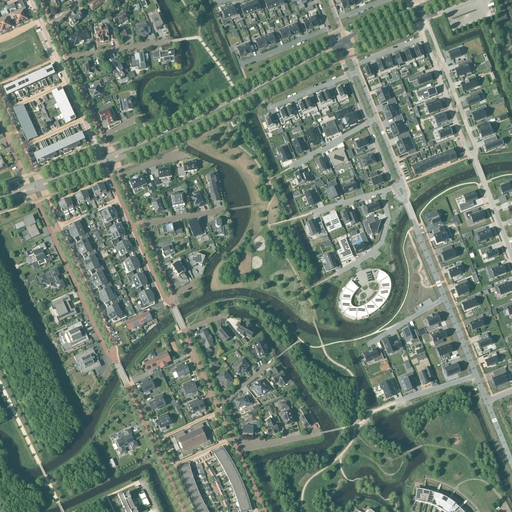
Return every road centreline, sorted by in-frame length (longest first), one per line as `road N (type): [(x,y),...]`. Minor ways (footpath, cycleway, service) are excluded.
road 1 (tertiary): [(112,161),(337,50)]
road 2 (tertiary): [(334,44),(110,156)]
road 3 (residential): [(425,18),(474,157)]
road 4 (residential): [(115,360),(58,227)]
road 5 (residential): [(50,231),(115,360)]
road 6 (residential): [(423,37),(474,157)]
